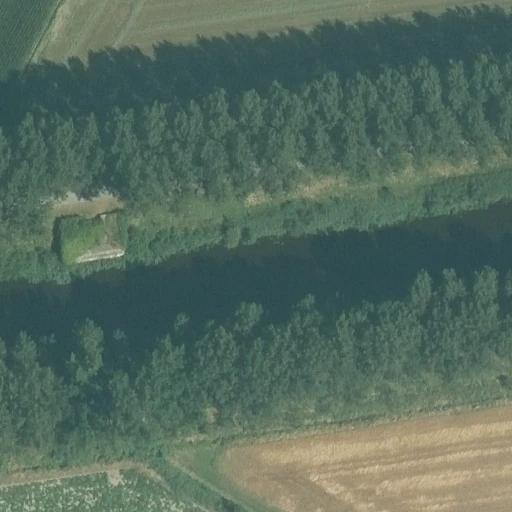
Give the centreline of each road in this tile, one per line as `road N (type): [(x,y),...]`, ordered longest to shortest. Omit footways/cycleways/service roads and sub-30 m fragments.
road 1 (unclassified): [(511,134),(0,210)]
road 2 (track): [(511,344),(0,419)]
